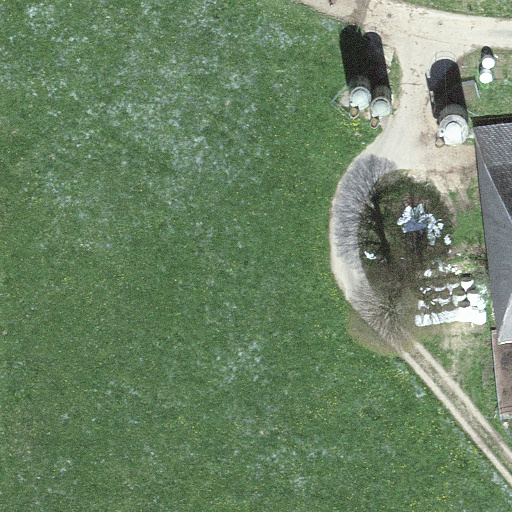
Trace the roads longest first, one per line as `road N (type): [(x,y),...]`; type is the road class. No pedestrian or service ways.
road 1 (track): [(439,29),(417,109),(356,212),(351,255),(366,305),(511,473)]
road 2 (track): [(511,36),(439,29),(346,0)]
